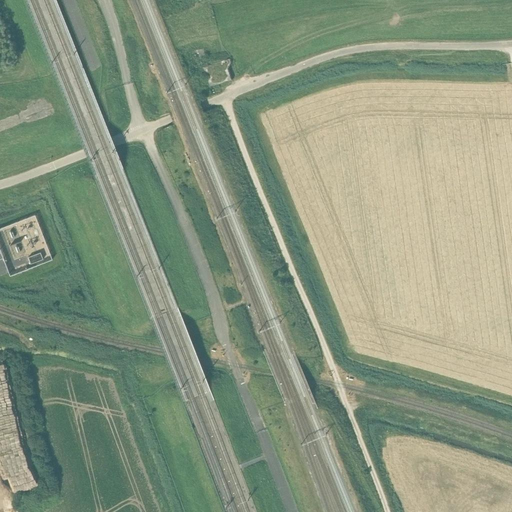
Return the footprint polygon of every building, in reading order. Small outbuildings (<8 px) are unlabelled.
[(223,60),(201,69),(208,87),(217,84),(230,79),(223,60)] [(43,259),(40,253),(28,257),(31,264),(43,259)] [(9,361),(0,363),(0,393),(6,421),(22,418),(9,361)] [(11,452),(6,454),(10,465),(15,463),(11,452)] [(4,511),(9,511),(13,511),(10,490),(2,491),(4,511)]
